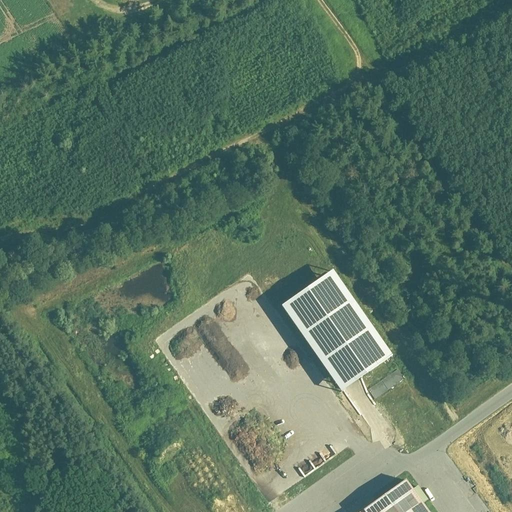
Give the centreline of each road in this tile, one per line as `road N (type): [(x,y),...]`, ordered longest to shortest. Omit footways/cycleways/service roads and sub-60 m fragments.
road 1 (track): [(317,0),(364,66),(358,84),(229,149),(159,160),(110,198),(0,241)]
road 2 (unknown): [(407,458),(313,395),(234,290)]
